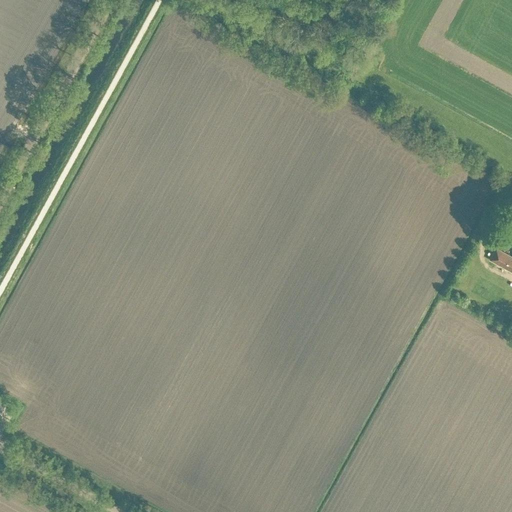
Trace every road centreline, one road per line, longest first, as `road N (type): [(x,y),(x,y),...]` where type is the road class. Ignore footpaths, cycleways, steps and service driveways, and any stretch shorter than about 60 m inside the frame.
road 1 (unclassified): [(0,200),(109,0)]
road 2 (unclassified): [(118,511),(0,446)]
